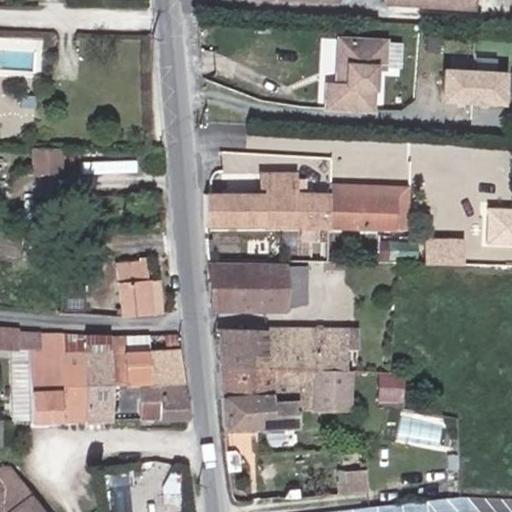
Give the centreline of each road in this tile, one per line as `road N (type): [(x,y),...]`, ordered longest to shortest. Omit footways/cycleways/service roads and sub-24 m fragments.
road 1 (residential): [(193,320),(168,20)]
road 2 (residential): [(193,320),(0,316)]
road 3 (residential): [(212,511),(193,320)]
road 4 (unclassified): [(168,20),(0,17)]
road 5 (unknown): [(205,435),(47,457)]
